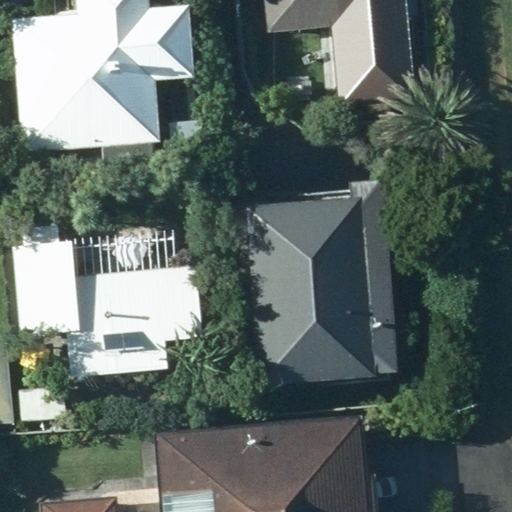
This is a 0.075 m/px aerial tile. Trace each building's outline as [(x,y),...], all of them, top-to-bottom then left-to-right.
[(170,13),(169,0),(48,0),(50,23),(5,26),(14,160),(96,155),(98,174),(145,172),(144,150),(151,149),(147,88),(183,86),(179,13),(170,13)] [(400,57),(397,26),(397,25),(400,25),(398,0),(257,0),(261,38),(262,38),(337,31),(337,32),(340,62),(400,57)] [(245,393),(363,385),(363,384),(363,382),(384,380),(385,380),(380,301),(376,257),(371,189),(340,191),(341,207),(232,215),(245,392),(245,393)] [(54,249),(54,248),(53,230),(52,231),(6,233),(15,340),(59,338),(63,382),(63,384),(160,375),(158,347),(193,343),(189,271),(65,280),(62,248),(54,249)] [(16,427),(60,424),(60,422),(57,390),(13,393),(16,425),(16,427)] [(354,511),(348,425),(148,442),(152,507),(201,503),(201,511),(114,511),(113,500),(32,508),(32,511),(354,511)]
